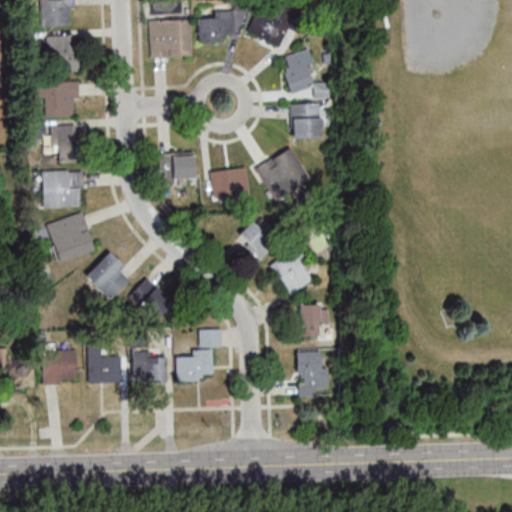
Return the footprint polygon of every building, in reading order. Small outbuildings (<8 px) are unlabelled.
[(72,0),(39,0),(40,25),(73,25),(72,0)] [(213,17),(197,18),(197,42),(224,41),(224,33),(238,32),(238,10),(213,10),(213,17)] [(285,30),(252,15),(245,32),(278,46),(285,30)] [(149,57),(190,56),(189,18),(148,19),(149,57)] [(46,72),(76,72),(76,34),(46,34),(46,72)] [(291,93),(315,85),(305,49),(280,57),(291,93)] [(76,81),(38,81),(38,98),(44,98),(44,115),(76,115),(76,81)] [(291,102),(291,137),(320,137),(320,102),(291,102)] [(50,123),(50,145),(75,145),(75,123),(50,123)] [(292,147),(255,165),(270,196),(307,178),(292,147)] [(158,152),(158,177),(194,177),(194,152),(158,152)] [(211,196),(246,192),(243,167),(209,170),(211,196)] [(41,207),(81,207),(81,172),(41,172),(41,207)] [(45,223),(58,262),(94,250),(82,211),(45,223)] [(276,243),(252,220),(238,233),(262,257),(276,243)] [(289,294),(313,278),(293,248),(269,265),(289,294)] [(119,270),(124,264),(110,250),(85,275),(109,300),(129,280),(119,270)] [(125,301),(153,324),(172,300),(144,277),(125,301)] [(299,303),(299,335),(320,335),(320,303),(299,303)] [(198,329),(198,346),(219,346),(219,329),(198,329)] [(120,381),(120,354),(109,353),(109,348),(87,347),(87,381),(120,381)] [(40,380),(75,380),(75,348),(40,348),(40,380)] [(211,379),(211,349),(191,349),(191,355),(175,355),(175,379),(211,379)] [(131,380),(165,380),(165,351),(131,351),(131,380)] [(318,388),(327,388),(327,365),(320,365),(320,351),(296,351),(296,396),(318,396),(318,388)] [(0,383),(29,383),(29,355),(0,354),(0,383)]
